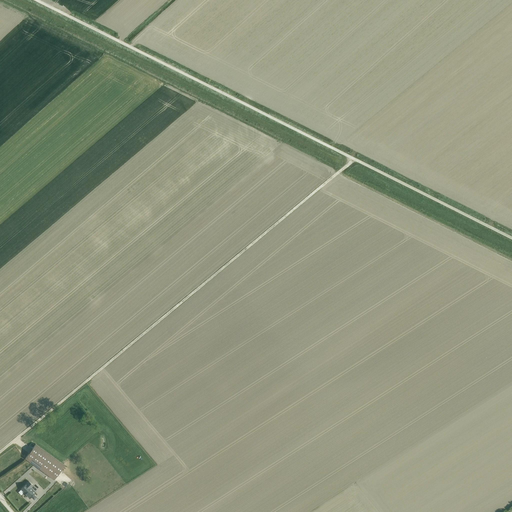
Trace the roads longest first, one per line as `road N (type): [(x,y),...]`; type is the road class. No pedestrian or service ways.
road 1 (unclassified): [(511,237),(38,0)]
road 2 (track): [(355,158),(0,452)]
